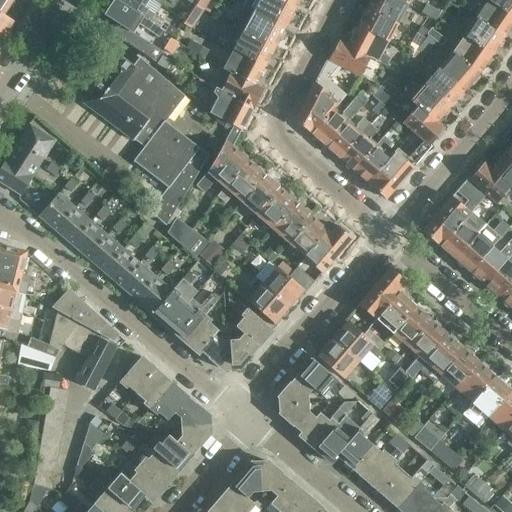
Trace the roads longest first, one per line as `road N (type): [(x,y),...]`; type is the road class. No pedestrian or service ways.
road 1 (residential): [(244,416),(0,214)]
road 2 (residential): [(386,236),(271,129),(334,0)]
road 3 (residential): [(244,416),(386,236)]
road 4 (residential): [(386,236),(511,84)]
road 5 (residential): [(511,347),(386,236)]
road 6 (residential): [(356,511),(244,416)]
road 7 (residential): [(0,112),(71,0)]
road 8 (residential): [(166,511),(244,416)]
